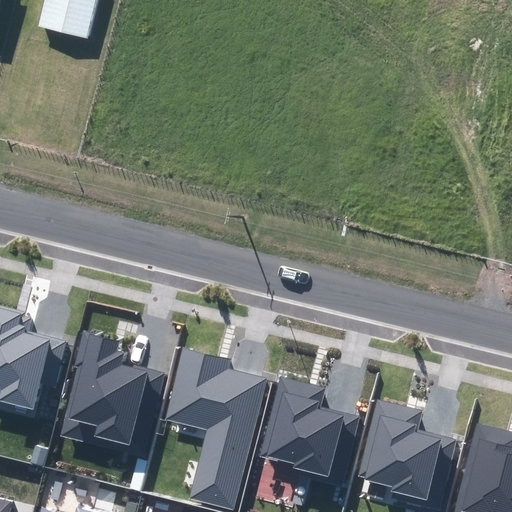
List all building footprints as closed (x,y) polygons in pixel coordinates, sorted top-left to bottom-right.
[(51,0),(45,28),(94,40),(102,0),(51,0)] [(32,305),(0,296),(0,390),(43,401),(50,376),(62,379),(73,335),(52,330),(34,325),(36,318),(29,316),(32,305)] [(66,429),(150,451),(170,367),(157,364),(157,362),(149,360),(132,356),(135,344),(129,342),(131,332),(91,322),(66,429)] [(194,492),(239,503),(272,372),(250,366),(234,362),(236,352),(189,341),(171,413),(211,423),(194,492)] [(299,465),(346,478),(363,411),(342,405),(325,401),(330,381),(286,370),(265,445),(301,455),(299,465)] [(397,491),(445,503),(463,432),(440,426),(422,422),(427,403),(382,392),(364,467),(373,469),(373,471),(400,478),(397,491)] [(511,511),(511,424),(482,417),(458,511),(511,511)] [(0,511),(11,511),(15,500),(0,495),(0,511)] [(117,511),(119,509),(85,500),(82,511),(76,511),(45,504),(42,511),(117,511)]
